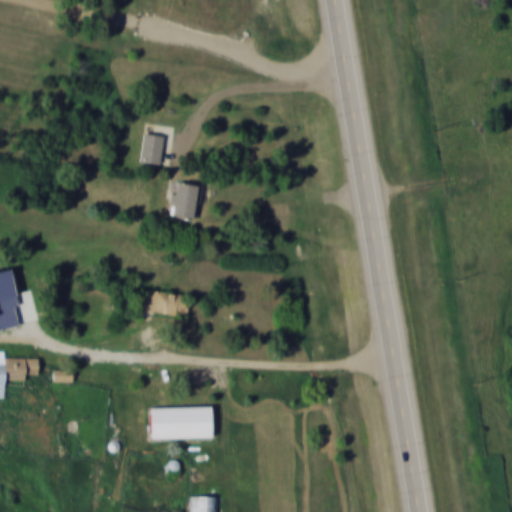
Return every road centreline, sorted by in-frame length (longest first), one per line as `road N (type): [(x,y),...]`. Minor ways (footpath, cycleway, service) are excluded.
road 1 (primary): [(391,367),(330,0)]
road 2 (primary): [(414,511),(391,367)]
